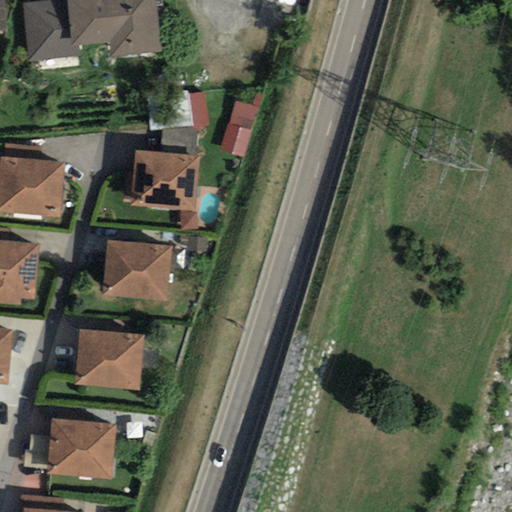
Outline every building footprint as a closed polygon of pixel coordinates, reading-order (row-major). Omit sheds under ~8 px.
[(0,0),(0,28),(10,28),(9,0),(0,0)] [(160,0),(73,0),(75,37),(118,35),(119,49),(162,47),(160,0)] [(63,3),(33,4),(34,28),(64,27),(63,3)] [(206,152),(144,147),(139,199),(202,205),(206,152)] [(71,159),(8,153),(4,205),(66,211),(71,159)] [(42,240),(0,235),(0,288),(37,292),(42,240)] [(180,242),(117,236),(112,289),(175,295),(180,242)] [(20,326),(0,324),(0,377),(15,379),(20,326)] [(153,332),(90,326),(85,378),(148,384),(153,332)] [(125,422),(62,416),(57,469),(120,474),(125,422)]
